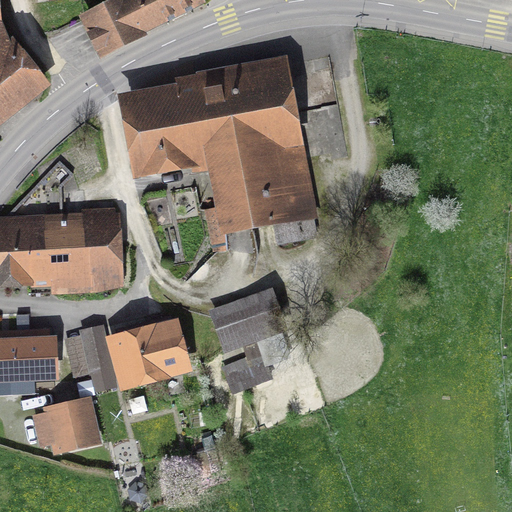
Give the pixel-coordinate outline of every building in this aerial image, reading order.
[(146,34),(206,5),(203,0),(115,0),(79,18),(100,61),(148,38),(146,34)] [(0,8),(0,120),(43,87),(12,47),(9,50),(2,25),(0,8)] [(205,210),(213,255),(230,252),(226,231),(273,223),(277,246),(316,239),(287,78),(134,106),(144,165),(210,153),(220,208),(205,210)] [(0,278),(52,276),(53,294),(96,291),(123,286),(120,223),(115,223),(114,210),(94,211),(95,224),(0,229),(0,278)] [(288,333),(272,290),(208,313),(224,357),(288,333)] [(184,366),(174,323),(112,338),(123,381),(184,366)] [(94,394),(117,388),(103,330),(65,340),(75,379),(90,375),(94,394)] [(0,379),(53,377),(51,341),(0,343),(0,379)] [(232,397),(271,382),(260,354),(221,368),(232,397)] [(97,441),(88,403),(32,415),(39,447),(56,444),(57,450),(97,441)]
